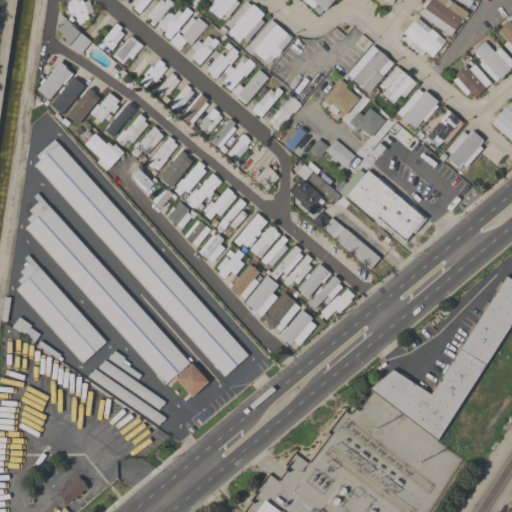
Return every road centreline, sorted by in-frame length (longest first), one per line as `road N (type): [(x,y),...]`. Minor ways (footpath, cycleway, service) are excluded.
road 1 (primary): [(511,189),(237,423)]
road 2 (primary): [(169,511),(328,379)]
